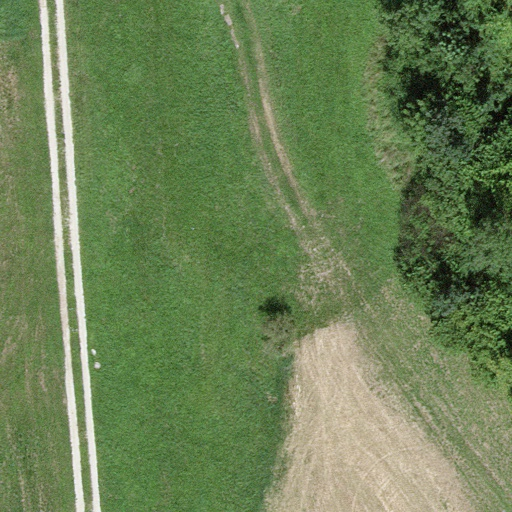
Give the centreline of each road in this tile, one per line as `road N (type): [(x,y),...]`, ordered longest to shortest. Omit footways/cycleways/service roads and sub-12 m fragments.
road 1 (track): [(223,0),(298,220),(506,511)]
road 2 (track): [(43,0),(82,511)]
